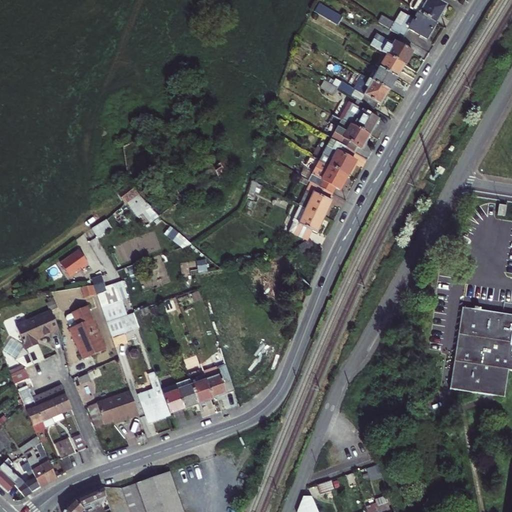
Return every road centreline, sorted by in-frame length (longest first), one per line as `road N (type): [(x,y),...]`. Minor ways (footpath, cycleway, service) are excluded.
road 1 (tertiary): [(33,511),(82,478),(244,421),(273,401),(352,223),(482,0)]
road 2 (residential): [(288,511),(341,381),(457,180)]
road 3 (unknown): [(105,470),(65,378),(40,375)]
